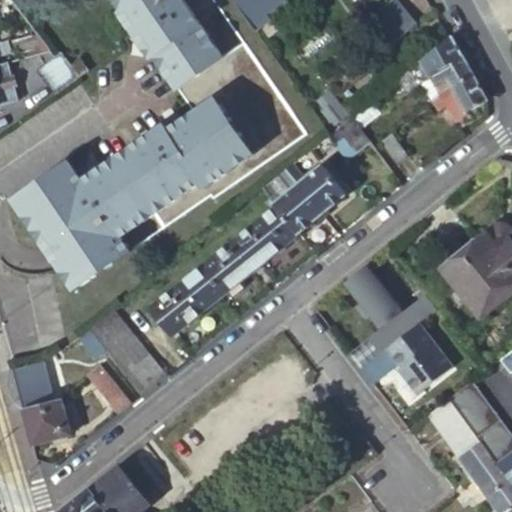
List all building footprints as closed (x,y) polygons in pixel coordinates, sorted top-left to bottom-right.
[(115,0),(191,114),(165,132),(161,126),(80,181),(68,163),(13,200),(74,289),(209,197),(211,199),(303,136),(212,0),(115,0)] [(243,0),(238,4),(256,29),(272,17),(259,0),(243,0)] [(381,25),(393,40),(417,21),(406,6),(381,25)] [(451,37),(449,38),(407,71),(418,87),(423,83),(431,78),(462,56),(451,37)] [(78,77),(60,54),(36,71),(54,95),(78,77)] [(473,75),(462,56),(431,78),(442,96),(473,75)] [(79,59),(71,65),(79,77),(87,71),(79,59)] [(0,106),(18,102),(8,63),(0,64),(0,106)] [(487,101),(473,75),(442,96),(435,101),(432,103),(439,114),(449,106),(459,99),(468,114),(487,101)] [(442,96),(431,78),(423,83),(435,101),(442,96)] [(459,99),(449,106),(458,120),(468,114),(459,99)] [(369,102),(361,108),(366,115),(374,108),(369,102)] [(382,113),(366,123),(375,135),(382,130),(380,126),(387,121),(382,113)] [(350,117),(327,136),(326,137),(334,147),(344,140),(359,129),(350,117)] [(368,142),(359,129),(344,140),(354,153),(368,142)] [(392,134),(382,142),(398,163),(408,155),(392,134)] [(344,140),(334,147),(346,161),(354,153),(344,140)] [(303,177),(292,164),(284,171),(321,215),(347,195),(321,163),(303,177)] [(297,235),(321,215),(284,171),(259,190),(274,208),(297,235)] [(214,302),(297,235),(274,208),(191,275),(214,302)] [(487,232),(441,269),(481,318),(511,292),(511,229),(496,242),(487,232)] [(383,326),(406,307),(369,262),(347,280),(383,326)] [(174,336),(214,302),(191,275),(151,308),(174,336)] [(383,326),(348,353),(361,369),(388,348),(418,325),(438,309),(426,292),(406,307),(383,326)] [(124,323),(113,309),(89,328),(101,342),(124,323)] [(135,337),(124,323),(101,342),(111,355),(135,337)] [(419,394),(451,368),(418,325),(388,348),(402,367),(408,374),(405,376),(419,394)] [(103,349),(88,329),(78,337),(94,356),(103,349)] [(134,359),(146,350),(135,337),(111,355),(122,369),(134,359)] [(154,384),(165,375),(146,350),(134,359),(154,384)] [(142,394),(154,384),(134,359),(122,369),(142,394)] [(44,361),(12,369),(22,409),(55,400),(44,361)] [(118,414),(131,403),(99,366),(87,376),(118,414)] [(408,374),(402,367),(399,369),(405,376),(408,374)] [(511,434),(472,382),(449,399),(498,462),(511,451),(511,434)] [(55,400),(22,409),(32,446),(71,436),(60,399),(55,400)] [(449,399),(427,416),(501,511),(511,503),(511,480),(498,462),(449,399)] [(511,451),(498,462),(511,480),(511,451)] [(120,464),(60,511),(142,511),(152,504),(120,464)]
